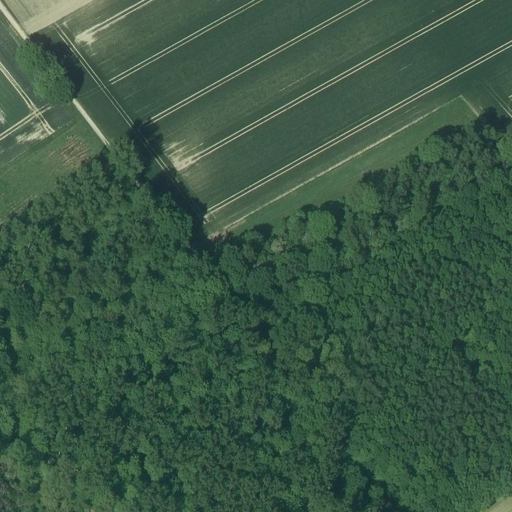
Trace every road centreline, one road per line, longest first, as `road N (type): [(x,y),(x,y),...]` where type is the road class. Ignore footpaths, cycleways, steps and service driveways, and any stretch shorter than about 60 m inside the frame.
road 1 (track): [(511,293),(347,460)]
road 2 (track): [(393,511),(317,419)]
